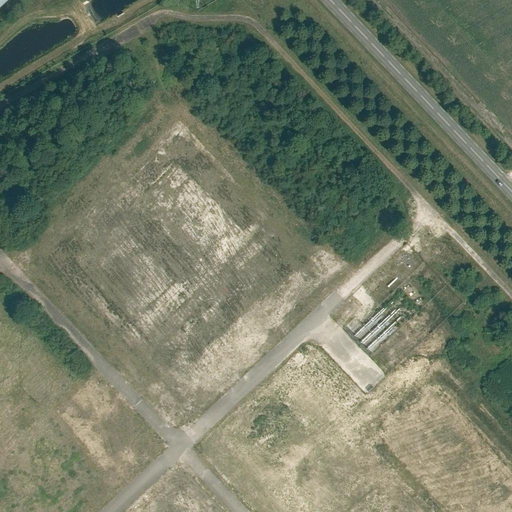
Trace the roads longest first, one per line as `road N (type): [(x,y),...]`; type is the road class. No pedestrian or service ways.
road 1 (unknown): [(181,446),(436,212),(511,291)]
road 2 (primary): [(511,192),(329,0)]
road 3 (unknown): [(0,256),(181,446)]
road 4 (unknown): [(386,467),(357,436),(435,372),(511,450)]
road 5 (track): [(511,151),(370,0)]
